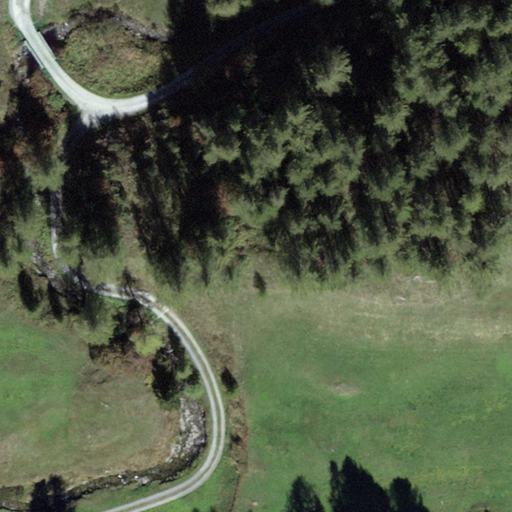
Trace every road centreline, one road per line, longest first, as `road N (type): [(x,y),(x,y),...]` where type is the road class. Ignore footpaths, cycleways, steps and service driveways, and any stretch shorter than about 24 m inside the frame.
road 1 (track): [(118,511),(200,476),(219,430),(210,378),(172,315),(141,296),(78,278),(58,246),(57,171),(71,139),(101,108)]
road 2 (track): [(325,0),(159,94),(115,109),(89,103),(64,80),(23,20),(19,0)]
